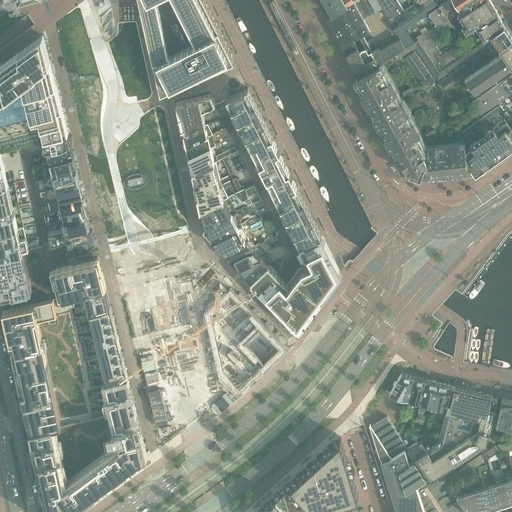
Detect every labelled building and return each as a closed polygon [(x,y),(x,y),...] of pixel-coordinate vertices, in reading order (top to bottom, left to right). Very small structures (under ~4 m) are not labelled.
[(139,0),(154,62),(161,94),(235,61),(219,29),(204,0),(139,0)] [(323,0),(331,12),(332,15),(334,14),(348,5),(355,0),(323,0)] [(332,15),(327,18),(335,33),(341,44),(343,49),(346,54),(352,65),(359,77),(375,69),(372,64),(377,62),(378,64),(385,60),(393,54),(394,56),(407,48),(406,47),(415,42),(406,29),(429,14),(440,6),(439,6),(435,0),(420,0),(404,11),(396,0),(355,0),(348,5),(334,14),(332,15)] [(447,0),(439,6),(440,6),(429,14),(436,24),(416,38),(417,40),(438,71),(476,45),(470,36),(442,55),(432,40),(453,27),(456,30),(459,28),(452,17),(456,15),(449,4),(453,1),(460,12),(457,13),(464,24),(462,25),(466,33),(476,27),(497,13),(497,12),(493,5),(489,0),(447,0)] [(497,13),(476,27),(484,39),(504,25),(497,13)] [(511,37),(508,31),(504,25),(484,39),(482,41),(486,47),(491,54),(499,48),(511,39),(511,37)] [(0,63),(0,149),(0,150),(17,146),(45,138),(68,133),(61,105),(56,81),(50,57),(44,32),(36,38),(23,47),(1,63),(0,63)] [(501,51),(503,53),(465,79),(476,95),(478,97),(493,87),(497,79),(496,78),(511,66),(511,39),(499,48),(501,51)] [(407,48),(394,56),(397,60),(415,48),(438,80),(486,47),(483,42),(439,72),(438,71),(417,40),(415,42),(406,47),(407,48)] [(414,51),(405,58),(421,82),(430,75),(414,51)] [(485,51),(469,62),(472,67),(488,56),(485,51)] [(511,152),(511,130),(506,122),(495,130),(494,127),(470,144),(472,147),(466,150),(465,142),(427,146),(423,140),(419,132),(412,120),(408,111),(401,99),(396,89),(389,77),(382,64),(380,66),(375,69),(359,77),(354,80),(361,93),(367,105),(372,114),(379,127),(384,136),(390,147),(395,157),(400,165),(403,171),(407,169),(409,170),(409,172),(409,173),(410,174),(411,174),(412,175),(413,176),(414,176),(415,176),(416,176),(417,177),(419,177),(420,177),(421,176),(422,174),(424,175),(425,179),(438,178),(449,177),(462,175),(462,176),(468,175),(468,170),(471,169),(475,175),(476,175),(479,173),(483,173),(486,171),(491,167),(511,153),(511,152)] [(466,64),(439,82),(442,87),(469,69),(466,64)] [(511,66),(496,78),(497,79),(493,87),(478,97),(476,95),(470,99),(481,114),(510,94),(511,92),(511,66)] [(399,67),(391,71),(393,76),(401,71),(399,67)] [(430,75),(421,82),(425,89),(435,82),(430,75)] [(248,88),(227,99),(227,100),(251,148),(260,144),(273,138),(265,122),(261,114),(248,88)] [(410,88),(402,92),(405,97),(413,92),(410,88)] [(211,94),(176,102),(177,103),(183,115),(180,116),(180,117),(182,127),(182,128),(183,130),(185,133),(206,123),(206,122),(203,110),(216,104),(211,95),(211,94)] [(500,113),(504,110),(500,105),(463,132),(467,137),(470,135),(469,133),(499,112),(500,113)] [(422,109),(414,113),(416,118),(424,113),(422,109)] [(183,138),(183,139),(184,146),(213,132),(208,122),(206,123),(185,133),(184,134),(184,135),(184,136),(185,136),(185,138),(183,138)] [(433,130),(425,134),(427,139),(436,135),(433,130)] [(213,132),(184,146),(187,157),(189,157),(211,146),(216,144),(213,133),(213,132)] [(71,144),(68,133),(45,138),(48,149),(71,144)] [(260,144),(251,148),(276,197),(284,193),(297,186),(290,172),(286,163),(273,138),(260,144)] [(71,144),(48,149),(50,161),(74,155),(71,144)] [(211,146),(189,157),(190,162),(192,161),(196,171),(200,169),(214,162),(211,146)] [(0,185),(8,184),(5,172),(3,162),(0,150),(0,149),(0,185)] [(74,155),(50,161),(51,163),(50,166),(52,168),(54,175),(77,169),(76,163),(76,160),(74,158),(74,155)] [(196,171),(192,173),(195,184),(195,186),(194,187),(196,198),(198,197),(201,210),(229,196),(223,185),(221,179),(217,161),(214,162),(196,171)] [(54,175),(57,187),(80,181),(77,169),(54,175)] [(142,176),(128,179),(129,185),(143,182),(142,176)] [(57,187),(60,198),(83,193),(80,181),(57,187)] [(18,228),(15,214),(13,207),(8,184),(0,185),(0,231),(15,228),(18,228)] [(284,193),(276,197),(278,202),(299,243),(300,246),(308,242),(322,235),(314,220),(310,211),(297,186),(284,193)] [(60,199),(58,200),(60,209),(62,208),(62,209),(85,203),(84,199),(86,198),(85,194),(83,194),(83,193),(60,198),(60,199)] [(229,196),(201,210),(202,217),(201,217),(202,221),(203,225),(204,225),(204,226),(236,211),(229,196)] [(62,210),(61,211),(65,219),(88,214),(88,213),(90,212),(86,203),(85,203),(62,209),(62,210)] [(233,213),(204,227),(206,233),(212,240),(239,226),(233,213)] [(48,223),(46,223),(48,232),(50,239),(49,239),(50,246),(58,245),(58,243),(71,240),(81,238),(85,236),(86,238),(95,236),(93,226),(91,227),(88,214),(65,219),(48,223)] [(242,225),(212,240),(224,252),(247,240),(249,239),(242,225)] [(29,250),(26,239),(26,237),(24,227),(23,227),(18,228),(15,228),(0,231),(0,256),(23,251),(29,250)] [(268,264),(251,280),(252,280),(251,280),(252,281),(259,289),(260,289),(273,303),(296,327),(297,326),(297,325),(297,324),(301,320),(304,322),(341,274),(340,272),(334,261),(324,241),(322,237),(322,235),(308,242),(300,246),(306,257),(311,255),(315,263),(313,264),(310,262),(310,263),(308,263),(300,267),(288,284),(277,273),(277,272),(269,264),(268,264)] [(247,240),(224,252),(227,255),(230,258),(232,260),(254,248),(247,240)] [(254,248),(232,260),(239,267),(261,256),(266,253),(259,246),(254,248)] [(32,291),(23,251),(0,256),(0,295),(1,298),(32,291)] [(261,256),(239,267),(240,269),(242,272),(243,272),(244,272),(245,276),(246,275),(251,280),(268,264),(269,263),(261,256)] [(35,303),(3,310),(18,377),(29,424),(30,430),(48,511),(70,511),(148,456),(135,408),(128,377),(126,367),(124,359),(122,350),(119,340),(117,330),(114,320),(112,311),(106,286),(99,257),(56,268),(52,269),(54,275),(52,276),(55,285),(56,284),(59,297),(54,298),(37,302),(35,303)] [(230,293),(209,313),(222,373),(238,389),(282,347),(281,347),(250,314),(230,293)] [(184,311),(181,313),(183,325),(187,323),(190,321),(187,308),(184,311)] [(149,319),(146,321),(149,333),(152,331),(155,329),(153,316),(149,319)] [(401,373),(390,393),(407,398),(409,398),(414,376),(401,373)] [(410,402),(415,404),(414,406),(419,407),(427,379),(414,376),(409,398),(407,398),(405,403),(409,404),(410,402)] [(419,407),(418,412),(424,414),(425,408),(431,410),(439,382),(427,379),(419,407)] [(431,410),(445,414),(444,419),(447,408),(452,386),(452,385),(439,382),(431,410)] [(498,399),(493,397),(493,396),(452,386),(447,408),(444,419),(438,441),(426,448),(422,441),(407,450),(414,461),(414,460),(415,461),(420,469),(427,479),(426,479),(427,480),(426,480),(426,482),(482,445),(483,446),(484,445),(483,444),(486,442),(487,441),(498,399)] [(497,422),(507,424),(507,425),(511,426),(511,400),(502,398),(497,422)] [(375,432),(375,433),(374,433),(374,434),(373,434),(373,435),(373,436),(377,447),(375,448),(379,454),(396,511),(424,511),(416,485),(419,484),(421,486),(425,484),(423,481),(426,479),(427,479),(420,469),(415,461),(414,460),(414,461),(409,464),(405,450),(407,448),(387,416),(371,426),(375,432)] [(273,499),(259,511),(364,511),(364,509),(359,495),(341,437),(292,482),(273,499)] [(495,445),(483,453),(487,459),(499,451),(495,445)] [(479,456),(471,461),(474,465),(476,464),(482,460),(483,462),(479,456)] [(471,461),(466,464),(471,470),(477,466),(476,464),(474,465),(471,461)] [(464,465),(459,469),(463,475),(468,472),(464,465)] [(459,469),(454,472),(458,478),(463,475),(459,469)] [(454,472),(446,479),(449,484),(458,478),(454,472)] [(511,504),(505,481),(495,484),(502,507),(511,504)] [(495,484),(484,488),(491,511),(502,507),(495,484)] [(484,488),(474,491),(480,511),(486,511),(491,511),(484,488)] [(480,511),(474,491),(457,496),(466,511),(480,511)]
